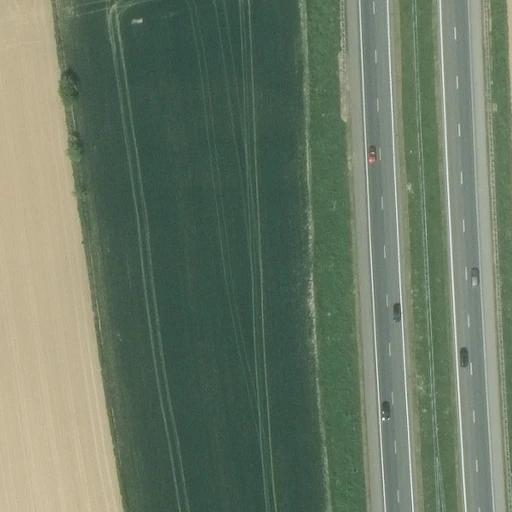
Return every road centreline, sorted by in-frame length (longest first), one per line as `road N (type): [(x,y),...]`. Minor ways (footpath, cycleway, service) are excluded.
road 1 (motorway): [(372,0),(399,511)]
road 2 (motorway): [(479,511),(453,0)]
